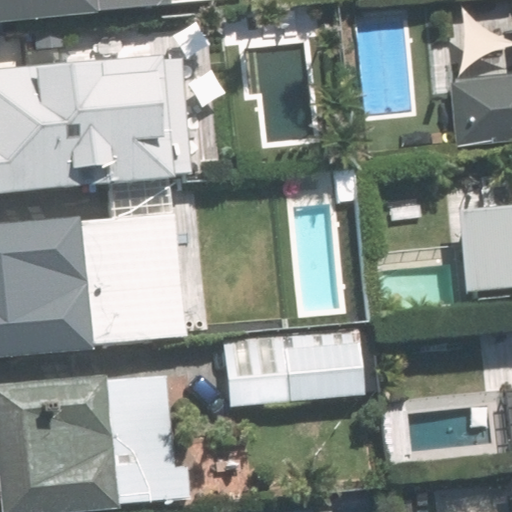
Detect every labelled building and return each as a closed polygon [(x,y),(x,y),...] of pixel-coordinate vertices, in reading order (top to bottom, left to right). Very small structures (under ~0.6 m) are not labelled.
[(0,0),(0,19),(197,1),(197,0),(0,0)] [(0,190),(194,173),(182,50),(0,66),(0,190)] [(511,71),(450,77),(456,141),(511,136),(511,71)] [(511,201),(460,206),(467,287),(511,283),(511,201)] [(0,223),(0,353),(188,337),(177,208),(0,223)] [(223,340),(228,403),(371,390),(366,327),(223,340)] [(0,382),(0,511),(11,511),(179,497),(167,367),(0,382)]
